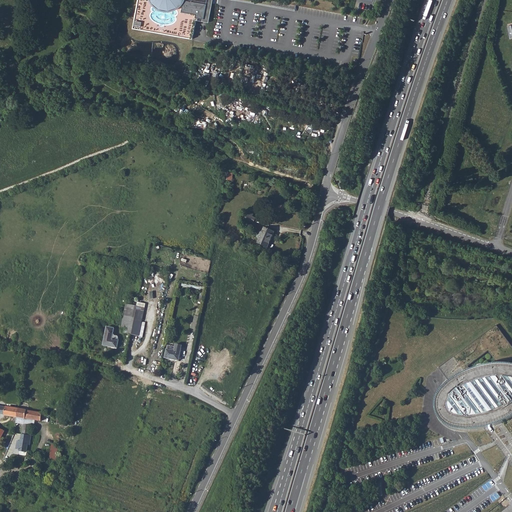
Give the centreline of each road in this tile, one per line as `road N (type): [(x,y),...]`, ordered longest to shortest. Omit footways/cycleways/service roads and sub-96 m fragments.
road 1 (trunk): [(434,0),(277,511)]
road 2 (trunk): [(303,464),(447,0)]
road 3 (unclassified): [(324,189),(300,278),(235,415)]
road 4 (unknown): [(418,220),(492,0)]
road 5 (unclassified): [(389,0),(324,189)]
road 6 (residential): [(324,189),(496,245)]
road 7 (residential): [(235,415),(189,389),(111,364)]
